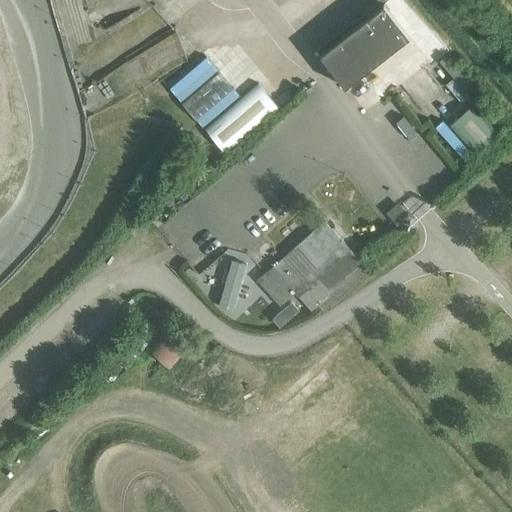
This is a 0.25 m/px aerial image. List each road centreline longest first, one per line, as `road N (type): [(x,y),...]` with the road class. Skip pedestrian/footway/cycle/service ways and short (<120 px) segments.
road 1 (unclassified): [(511,308),(442,238),(313,338),(260,347),(223,329),(179,289),(141,275)]
road 2 (track): [(229,450),(199,428),(123,398),(71,421),(32,465),(27,491),(4,511)]
road 3 (track): [(192,0),(78,82)]
road 4 (track): [(304,0),(253,30),(187,45)]
road 5 (track): [(511,265),(423,347)]
